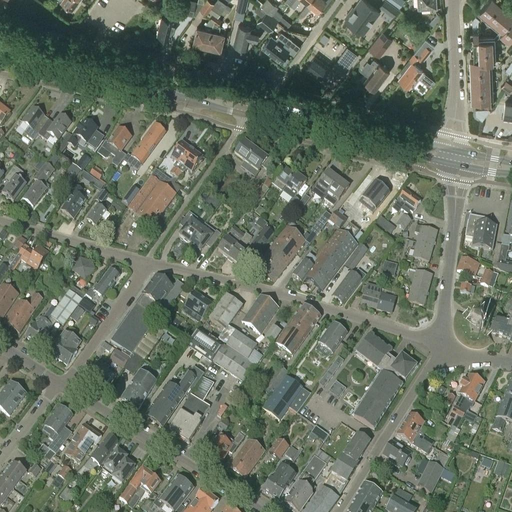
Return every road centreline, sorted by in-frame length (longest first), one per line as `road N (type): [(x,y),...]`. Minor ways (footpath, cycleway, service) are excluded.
road 1 (residential): [(440,348),(147,264)]
road 2 (secondary): [(259,511),(59,383)]
road 3 (residential): [(440,348),(338,511)]
road 4 (residential): [(147,264),(0,221)]
road 5 (residential): [(59,383),(147,264)]
road 6 (residential): [(440,348),(453,204)]
road 7 (primary): [(208,99),(91,71)]
